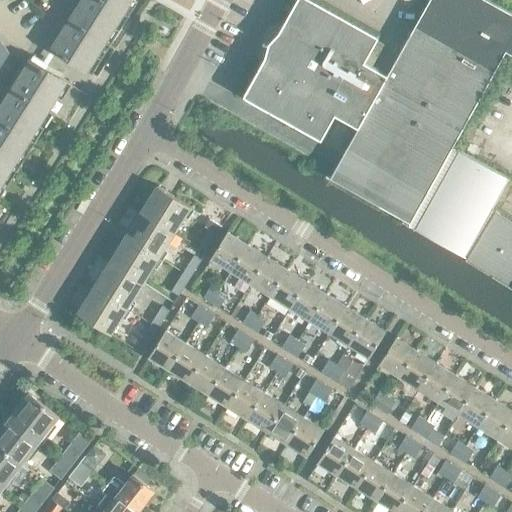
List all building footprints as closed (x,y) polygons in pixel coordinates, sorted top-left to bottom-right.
[(133,0),(89,0),(57,52),(88,72),(133,0)] [(402,222),(466,258),(511,283),(511,220),(495,211),(493,206),(509,179),(452,147),(506,51),(511,54),(511,13),(489,0),(429,0),(420,16),(393,63),(405,70),(398,82),(387,75),(388,74),(364,61),(378,36),(314,0),(296,0),(243,95),(321,139),(335,114),(358,127),(330,177),(410,222),(409,224),(403,221),(402,222)] [(0,67),(9,54),(0,41),(0,67)] [(44,62),(42,66),(31,60),(0,109),(0,179),(64,80),(58,77),(60,72),(44,62)] [(405,70),(393,63),(388,74),(387,75),(398,82),(405,70)] [(158,185),(142,211),(175,231),(191,205),(175,195),(175,194),(174,195),(160,186),(160,185),(159,185),(159,186),(158,185)] [(159,257),(175,231),(142,211),(129,231),(128,231),(125,235),(159,257)] [(210,229),(204,238),(212,243),(218,234),(210,229)] [(228,230),(210,258),(231,271),(248,242),(228,230)] [(143,282),(159,257),(125,235),(122,240),(123,241),(110,261),(143,282)] [(206,252),(212,243),(204,238),(199,247),(206,252)] [(250,283),(268,255),(248,242),(231,271),(250,283)] [(189,263),(196,268),(202,259),(194,254),(189,263)] [(268,255),(250,283),(270,295),(288,267),(268,255)] [(96,281),(93,286),(128,307),(143,282),(110,261),(97,282),(96,281)] [(191,276),(196,268),(189,263),(183,272),(191,276)] [(288,267),(270,295),(289,308),(307,279),(288,267)] [(185,285),(191,276),(183,272),(178,280),(185,285)] [(327,292),(307,279),(289,308),(309,320),(327,292)] [(172,290),(179,295),(185,285),(178,280),(172,290)] [(203,298),(211,303),(219,290),(210,285),(203,298)] [(111,334),(128,307),(93,286),(90,291),(91,291),(78,312),(111,334)] [(226,294),(219,290),(211,303),(218,307),(226,294)] [(329,332),(346,304),(327,292),(309,320),(329,332)] [(191,317),(199,322),(207,310),(198,304),(191,317)] [(366,316),(346,304),(329,332),(348,344),(366,316)] [(162,305),(156,314),(164,319),(170,310),(162,305)] [(242,322),(250,327),(258,314),(250,309),(242,322)] [(215,315),(207,310),(199,322),(207,327),(215,315)] [(159,328),(164,319),(156,314),(151,323),(159,328)] [(266,319),(258,314),(250,327),(258,332),(266,319)] [(366,316),(348,344),(369,357),(387,329),(366,316)] [(153,336),(159,328),(151,323),(145,332),(153,336)] [(169,370),(187,341),(166,328),(149,357),(169,370)] [(229,342),(238,347),(246,334),(238,328),(229,342)] [(148,346),(153,336),(145,332),(140,341),(148,346)] [(246,352),(254,338),(246,334),(238,347),(246,352)] [(289,352),(297,339),(289,334),(281,347),(289,352)] [(380,363),(400,375),(416,349),(397,337),(397,335),(396,335),(379,363),(379,364),(380,363)] [(305,344),(297,339),(289,352),(297,357),(305,344)] [(169,370),(189,382),(206,353),(187,341),(169,370)] [(419,388),(436,361),(416,349),(400,375),(419,388)] [(189,382),(208,394),(226,366),(206,353),(189,382)] [(268,366),(277,372),(285,358),(277,353),(268,366)] [(293,363),(285,358),(277,372),(285,377),(293,363)] [(328,377),(336,363),(328,358),(320,371),(328,377)] [(419,388),(439,400),(455,373),(436,361),(419,388)] [(344,368),(336,363),(328,377),(336,381),(344,368)] [(208,394),(228,406),(245,378),(226,366),(208,394)] [(439,400),(458,412),(475,386),(455,373),(439,400)] [(228,406),(247,419),(265,390),(245,378),(228,406)] [(309,391),(317,396),(325,383),(316,378),(308,391),(309,391)] [(332,388),(325,383),(317,396),(324,401),(332,388)] [(475,386),(458,412),(478,425),(495,398),(475,386)] [(265,390),(247,419),(267,431),(285,403),(265,390)] [(371,403),(379,408),(387,395),(379,390),(371,403)] [(28,393),(9,417),(39,440),(58,416),(59,415),(28,391),(27,392),(28,393)] [(309,391),(303,400),(311,405),(317,396),(309,391)] [(395,400),(387,395),(379,408),(387,413),(395,400)] [(478,425),(498,437),(511,413),(511,409),(495,398),(478,425)] [(267,431),(286,443),(304,415),(285,403),(267,431)] [(366,427),(374,414),(367,410),(359,422),(366,427)] [(511,445),(511,413),(498,437),(511,445)] [(383,419),(374,414),(366,427),(375,432),(383,419)] [(286,443),(307,456),(324,428),(304,415),(286,443)] [(410,428),(418,433),(427,419),(419,415),(410,428)] [(9,417),(0,428),(0,446),(21,463),(39,440),(9,417)] [(418,433),(426,438),(435,424),(427,419),(418,433)] [(51,468),(61,477),(90,440),(79,431),(51,468)] [(338,474),(355,448),(335,435),(336,434),(335,434),(317,462),(318,463),(318,462),(338,474)] [(398,447),(406,452),(414,440),(406,434),(398,447)] [(414,440),(406,452),(414,457),(422,444),(414,440)] [(450,453),(458,458),(467,445),(458,440),(450,453)] [(474,450),(467,445),(458,458),(466,463),(474,450)] [(0,484),(3,486),(21,463),(0,446),(0,484)] [(338,474),(357,486),(374,460),(355,448),(338,474)] [(85,456),(80,462),(91,471),(96,465),(85,456)] [(446,477),(454,464),(445,459),(438,472),(446,477)] [(357,486),(377,499),(394,472),(374,460),(357,486)] [(81,485),(91,471),(80,462),(69,476),(81,485)] [(462,469),(454,464),(446,477),(454,482),(462,469)] [(489,478),(497,482),(505,469),(497,464),(489,478)] [(511,475),(511,473),(505,469),(497,482),(505,487),(511,475)] [(377,499),(397,511),(413,485),(394,472),(377,499)] [(118,492),(140,509),(154,491),(155,490),(133,473),(132,474),(119,492),(118,492)] [(15,511),(33,511),(54,487),(43,478),(15,511)] [(97,505),(104,510),(106,511),(137,511),(140,509),(118,492),(119,492),(108,483),(102,491),(106,494),(97,505)] [(484,501),(493,488),(485,483),(476,496),(484,501)] [(397,511),(398,511),(423,511),(433,497),(413,485),(397,511)] [(501,493),(493,488),(484,501),(492,506),(501,493)] [(57,492),(52,498),(64,507),(69,501),(57,492)] [(423,511),(450,511),(452,509),(433,497),(423,511)] [(60,511),(64,507),(52,498),(42,511),(60,511)]
